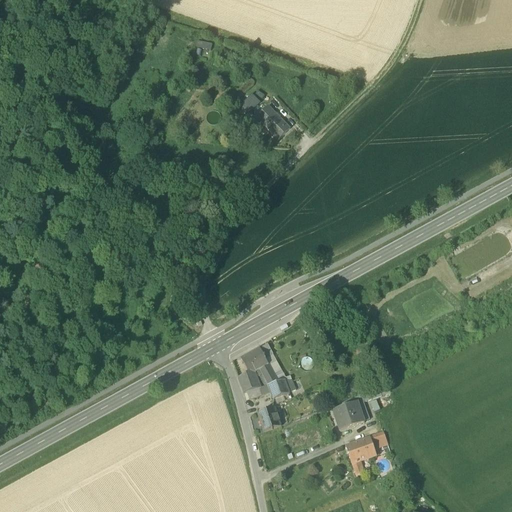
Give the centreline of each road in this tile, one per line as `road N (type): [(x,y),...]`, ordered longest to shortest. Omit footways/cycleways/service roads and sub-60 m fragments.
road 1 (track): [(211,334),(91,258),(53,100),(40,76),(0,79)]
road 2 (secondary): [(218,346),(511,186)]
road 3 (unclassified): [(211,334),(203,273),(220,243),(364,93)]
road 4 (secondary): [(0,465),(218,346)]
road 5 (residential): [(263,511),(218,346)]
